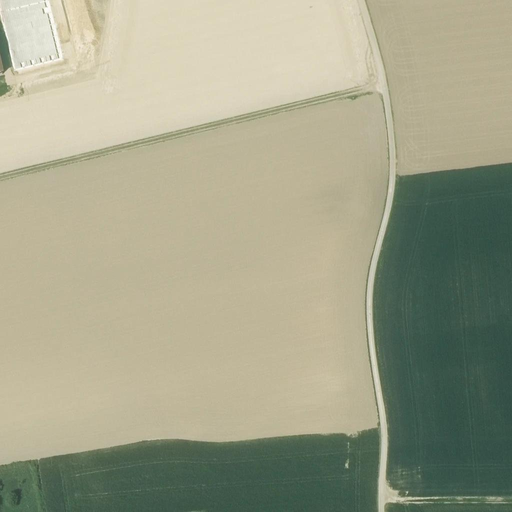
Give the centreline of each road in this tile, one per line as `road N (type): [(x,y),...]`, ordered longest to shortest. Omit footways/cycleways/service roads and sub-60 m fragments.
road 1 (track): [(385,511),(394,433),(371,293),(395,170),(361,0)]
road 2 (track): [(383,84),(0,178)]
road 3 (track): [(386,501),(511,501)]
